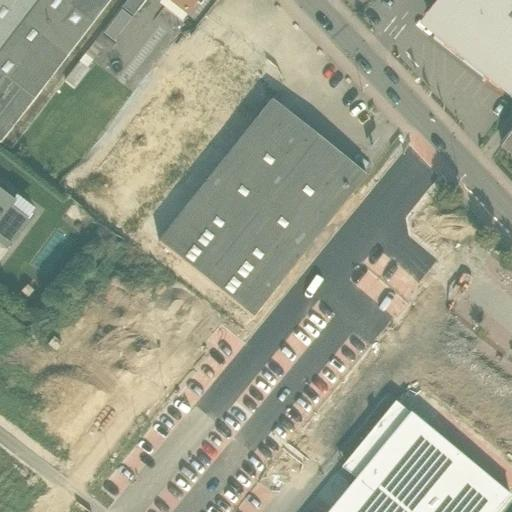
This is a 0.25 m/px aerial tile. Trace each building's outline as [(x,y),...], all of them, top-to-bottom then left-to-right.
[(0,0),(0,145),(113,0),(104,0),(72,41),(19,0),(0,0)] [(19,0),(72,41),(104,0),(19,0)] [(129,0),(122,9),(133,18),(146,0),(129,0)] [(165,10),(181,22),(198,0),(168,0),(171,2),(165,10)] [(439,0),(417,28),(432,40),(463,0),(462,0),(439,0)] [(511,0),(462,0),(463,0),(432,40),(511,102),(511,0)] [(120,11),(102,35),(114,44),(132,20),(120,11)] [(158,245),(272,103),(192,40),(79,182),(158,245)] [(80,63),(63,84),(74,92),(90,71),(80,63)] [(365,177),(272,103),(158,245),(252,319),(365,177)] [(511,133),(501,148),(511,156),(511,133)] [(0,239),(8,247),(34,214),(16,199),(13,203),(0,192),(0,239)] [(375,364),(349,343),(331,363),(357,385),(375,364)] [(341,469),(357,482),(411,416),(395,403),(341,469)] [(497,511),(510,497),(411,416),(357,482),(331,511),(497,511)]
